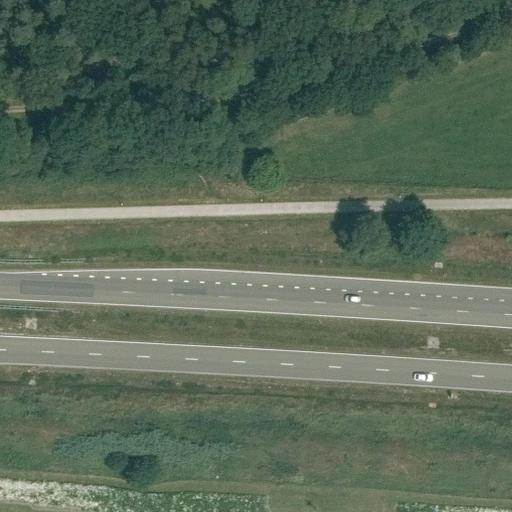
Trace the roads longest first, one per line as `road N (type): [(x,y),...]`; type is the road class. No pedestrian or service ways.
road 1 (track): [(511,8),(284,92),(0,112)]
road 2 (primary): [(0,350),(511,379)]
road 3 (primary): [(511,314),(0,286)]
